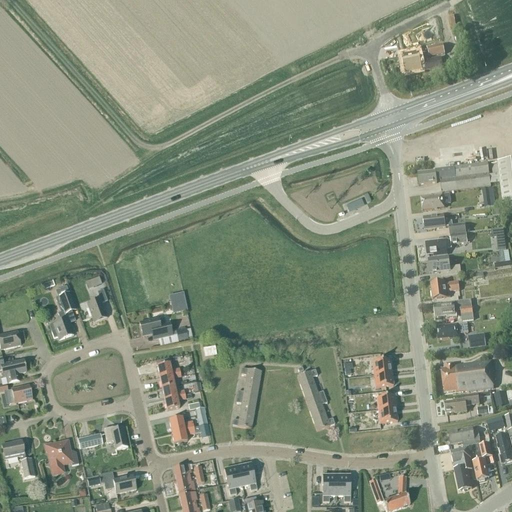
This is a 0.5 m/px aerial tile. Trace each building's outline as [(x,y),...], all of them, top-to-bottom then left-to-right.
[(429,58),(444,55),(442,45),(427,49),(429,58)] [(443,68),(441,58),(426,61),(426,58),(419,59),(418,54),(401,57),(405,74),(421,71),(421,73),(443,68)] [(499,147),(475,150),(476,159),(500,155),(499,147)] [(511,203),(511,162),(491,165),(492,175),(497,174),(498,176),(489,177),(487,164),(435,171),(435,172),(417,174),(419,186),(436,184),(436,179),(440,179),(442,193),(490,187),(490,184),(500,183),(502,205),(511,203)] [(484,208),(495,207),(493,188),(482,190),(484,208)] [(422,211),(444,208),(442,194),(432,196),(432,198),(420,199),(422,211)] [(350,212),(372,202),(369,195),(347,205),(350,212)] [(444,222),(444,217),(423,219),(424,231),(445,228),(445,227),(448,227),(449,236),(466,233),(465,224),(453,226),(452,221),(444,222)] [(492,239),(504,237),(503,230),(491,231),(492,239)] [(467,244),(467,241),(466,234),(450,236),(450,241),(445,242),(445,241),(425,243),(427,256),(434,255),(434,257),(447,255),(446,250),(451,249),(451,246),(467,244)] [(501,265),(511,265),(511,251),(501,251),(501,265)] [(455,276),(460,276),(461,276),(459,267),(450,268),(448,258),(428,261),(430,274),(444,273),(444,278),(455,276)] [(460,276),(455,276),(456,283),(444,284),(444,283),(431,285),(432,300),(446,298),(445,293),(459,291),(458,283),(461,283),(460,276)] [(92,281),(94,288),(101,286),(99,279),(92,281)] [(42,292),(54,287),(52,282),(40,287),(42,292)] [(60,313),(57,314),(60,323),(52,326),(54,331),(51,332),(53,340),(57,338),(58,342),(74,336),(70,324),(75,322),(71,313),(76,311),(69,294),(68,294),(67,291),(61,293),(62,296),(54,299),(60,313)] [(93,324),(107,320),(101,305),(107,303),(103,291),(97,293),(99,301),(86,306),(93,324)] [(185,299),(171,302),(172,308),(186,305),(185,299)] [(473,321),(472,307),(471,301),(445,304),(446,305),(433,307),(435,318),(447,317),(447,319),(457,318),(456,314),(455,314),(454,310),(460,310),(461,317),(462,316),(462,323),(473,321)] [(165,324),(164,319),(157,321),(157,320),(139,325),(142,338),(150,336),(152,342),(172,338),(168,324),(165,324)] [(369,338),(386,336),(385,323),(367,325),(368,333),(360,334),(361,339),(369,338)] [(477,336),(475,324),(467,325),(467,324),(448,327),(436,329),(437,341),(449,339),(449,340),(459,339),(459,335),(468,334),(468,337),(477,336)] [(178,343),(188,340),(186,331),(185,330),(175,333),(178,343)] [(0,337),(0,349),(0,352),(20,347),(17,334),(0,337)] [(470,350),(486,347),(484,335),(468,337),(470,350)] [(361,339),(361,344),(369,343),(370,351),(388,349),(386,336),(369,338),(361,339)] [(204,359),(216,357),(214,348),(203,350),(204,359)] [(17,376),(25,374),(23,362),(15,364),(15,363),(2,365),(1,358),(0,358),(0,371),(1,372),(3,380),(6,379),(7,386),(19,383),(17,376)] [(170,365),(169,359),(156,362),(156,363),(157,368),(169,365),(170,365)] [(494,378),(492,362),(455,367),(454,365),(444,366),(445,370),(441,370),(444,394),(455,392),(456,394),(493,390),(492,378),(494,378)] [(156,368),(159,379),(179,374),(178,370),(170,372),(169,365),(157,368),(156,368)] [(390,365),(372,367),(374,381),(392,379),(390,365)] [(245,385),(258,388),(261,373),(242,370),(241,376),(246,377),(245,385)] [(302,391),(314,387),(312,379),(317,377),(314,371),(297,378),(302,391)] [(195,372),(185,374),(186,381),(196,380),(195,372)] [(354,381),(370,380),(370,372),(354,372),(354,381)] [(161,390),(174,387),(172,380),(180,379),(179,374),(159,379),(161,390)] [(392,379),(374,381),(376,393),(393,391),(392,379)] [(201,392),(199,384),(192,385),(194,394),(201,392)] [(256,402),(258,388),(245,385),(243,393),(238,392),(237,398),(256,402)] [(7,393),(6,386),(0,387),(0,394),(3,394),(7,407),(32,401),(28,387),(11,391),(11,392),(7,393)] [(184,397),(183,393),(175,395),(174,387),(161,390),(164,401),(184,397)] [(306,405),(324,399),(322,393),(317,395),(314,387),(302,391),(306,405)] [(454,415),(466,413),(465,407),(479,406),(478,395),(464,397),(464,400),(453,402),(453,403),(445,404),(446,414),(454,413),(454,415)] [(166,413),(179,410),(178,408),(177,403),(185,401),(184,397),(164,401),(165,408),(166,413)] [(253,416),(256,402),(237,398),(236,404),(241,405),(240,413),(253,416)] [(311,419),(324,414),(321,406),(326,404),(324,399),(306,405),(311,419)] [(395,401),(377,403),(378,416),(396,413),(395,401)] [(195,411),(202,410),(201,404),(188,406),(189,412),(195,411)] [(477,416),(489,415),(488,407),(476,408),(477,416)] [(198,428),(206,426),(204,415),(205,415),(204,410),(202,410),(195,411),(198,428)] [(251,430),(253,416),(240,413),(238,422),(233,421),(232,427),(251,430)] [(396,413),(378,416),(380,429),(398,427),(396,413)] [(324,414),(311,419),(316,432),(334,426),(332,420),(327,422),(324,414)] [(490,433),(505,428),(501,417),(486,421),(490,433)] [(171,434),(193,429),(192,423),(183,425),(182,419),(168,422),(171,434)] [(206,426),(198,428),(201,440),(209,438),(206,426)] [(113,431),(112,428),(103,430),(106,445),(113,443),(115,452),(127,449),(123,429),(113,431)] [(473,433),(472,428),(448,433),(450,445),(462,443),(463,448),(480,444),(478,432),(473,433)] [(193,429),(171,434),(174,446),(187,443),(186,437),(194,435),(193,429)] [(502,465),(511,462),(511,457),(506,435),(495,438),(497,446),(502,465)] [(85,449),(98,446),(96,436),(83,439),(85,449)] [(25,462),(24,457),(21,442),(1,447),(4,461),(19,458),(20,463),(24,480),(34,478),(31,461),(25,462)] [(69,456),(67,444),(52,447),(52,446),(45,447),(47,454),(48,453),(53,477),(64,474),(62,466),(71,464),(72,467),(78,466),(76,454),(69,456)] [(484,481),(484,480),(489,479),(484,458),(491,457),(488,444),(474,447),(478,462),(472,463),(476,482),(479,481),(479,482),(484,481)] [(470,470),(468,461),(471,460),(468,448),(450,452),(452,464),(462,462),(464,468),(454,470),(459,492),(471,489),(467,471),(470,470)] [(253,465),(239,467),(244,488),(251,486),(252,493),(258,491),(257,485),(253,465)] [(176,482),(189,479),(189,475),(191,474),(189,467),(184,468),(184,467),(173,470),(176,482)] [(239,467),(226,470),(230,491),(232,497),(238,496),(236,490),(244,488),(239,467)] [(195,478),(202,476),(200,468),(193,470),(195,478)] [(113,482),(112,475),(100,477),(101,486),(104,485),(105,491),(115,489),(116,496),(135,491),(132,478),(113,482)] [(202,476),(195,478),(197,486),(204,484),(202,476)] [(322,477),(322,498),(322,504),(329,504),(329,498),(336,498),(336,477),(322,477)] [(336,477),(336,498),(343,498),(343,504),(350,504),(350,498),(350,477),(336,477)] [(189,479),(176,482),(178,494),(189,492),(194,491),(192,483),(190,483),(189,479)] [(404,495),(405,479),(399,479),(398,498),(383,503),(375,481),(369,483),(377,506),(382,504),(385,511),(394,511),(401,510),(404,510),(405,509),(407,507),(409,507),(405,495),(404,495)] [(181,509),(195,506),(194,502),(197,502),(195,494),(190,495),(179,497),(181,509)] [(201,505),(208,504),(206,496),(199,497),(201,505)] [(229,511),(240,511),(238,501),(227,503),(229,511)]
